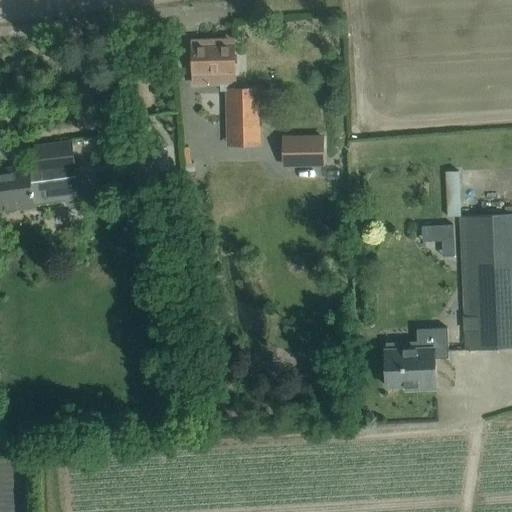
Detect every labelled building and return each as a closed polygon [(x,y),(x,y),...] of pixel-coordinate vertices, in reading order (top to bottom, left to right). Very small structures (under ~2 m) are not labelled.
[(233,42),(193,43),(194,73),(220,73),(221,90),(228,90),(228,89),(235,89),(234,72),(233,42)] [(235,89),(228,89),(228,90),(229,126),(230,143),(248,143),(261,142),(259,88),(235,89)] [(323,138),(284,139),(285,162),(285,166),(323,165),(323,138)] [(154,140),(131,143),(133,157),(128,158),(130,172),(135,172),(137,185),(160,182),(158,168),(169,167),(166,147),(155,148),(154,140)] [(39,170),(0,174),(0,207),(33,204),(33,203),(78,198),(71,141),(36,145),(39,170)] [(189,147),(184,148),(186,164),(184,165),(186,177),(196,176),(194,163),(192,163),(189,147)] [(459,170),(446,171),(448,216),(462,215),(459,170)] [(511,346),(511,205),(505,206),(505,214),(462,216),(467,348),(511,346)] [(449,357),(448,327),(417,328),(417,344),(412,344),(408,348),(384,350),(386,386),(417,384),(417,388),(437,387),(435,358),(449,357)]
